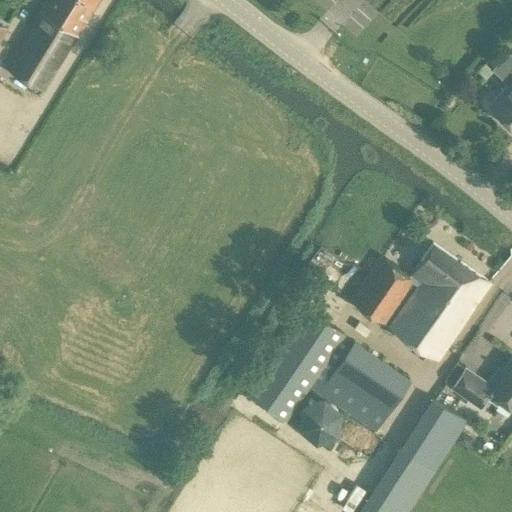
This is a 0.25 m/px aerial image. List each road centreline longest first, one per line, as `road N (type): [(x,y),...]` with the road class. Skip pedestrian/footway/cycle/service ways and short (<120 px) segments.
road 1 (unclassified): [(511,220),(225,0)]
road 2 (unknown): [(0,244),(42,250),(56,240),(199,0)]
